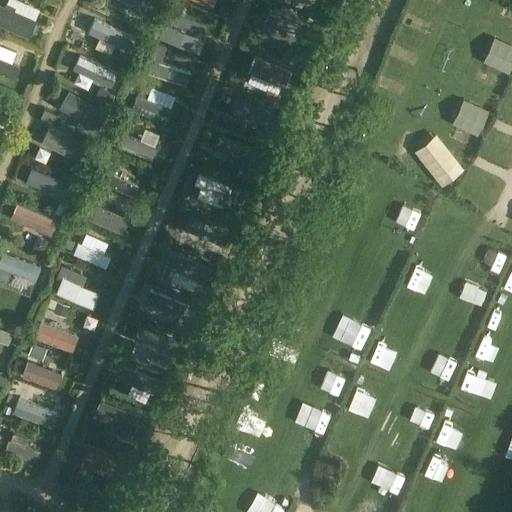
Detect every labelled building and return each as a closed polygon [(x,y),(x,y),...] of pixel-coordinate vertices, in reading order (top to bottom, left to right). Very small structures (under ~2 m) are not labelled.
[(150,0),(119,0),(145,11),(150,0)] [(218,0),(191,0),(215,10),(218,0)] [(38,23),(0,8),(0,27),(31,40),(38,23)] [(269,15),(262,32),(298,46),(305,30),(269,15)] [(136,40),(94,21),(88,34),(130,53),(136,40)] [(206,41),(164,26),(159,40),(201,55),(206,41)] [(0,57),(8,59),(11,47),(0,44),(0,57)] [(118,74),(79,58),(73,73),(112,89),(118,74)] [(255,58),(249,74),(285,89),(292,73),(255,58)] [(21,71),(0,63),(0,76),(17,83),(21,71)] [(191,73),(159,64),(155,76),(187,85),(191,73)] [(105,115),(69,94),(60,110),(95,131),(105,115)] [(172,111),(137,97),(132,111),(167,124),(172,111)] [(237,99),(231,114),(267,129),(274,114),(237,99)] [(86,145),(49,129),(42,145),(79,161),(86,145)] [(156,148),(124,135),(118,149),(151,161),(156,148)] [(221,136),(216,149),(251,164),(257,151),(221,136)] [(361,200),(387,211),(400,180),(373,170),(361,200)] [(71,188),(32,171),(26,185),(65,202),(71,188)] [(140,186),(108,172),(103,184),(134,198),(140,186)] [(200,175),(194,188),(227,201),(233,188),(200,175)] [(37,196),(35,210),(50,213),(52,198),(37,196)] [(54,221),(23,208),(18,220),(49,232),(54,221)] [(130,220),(98,208),(93,222),(125,234),(130,220)] [(190,217),(184,232),(221,247),(227,233),(190,217)] [(78,243),(73,255),(107,269),(112,257),(78,243)] [(394,282),(404,258),(378,247),(368,271),(394,282)] [(473,250),(468,271),(498,279),(504,258),(473,250)] [(42,269),(4,253),(0,262),(0,269),(36,284),(42,269)] [(57,260),(64,273),(75,267),(68,254),(57,260)] [(172,255),(166,268),(204,283),(210,270),(172,255)] [(0,322),(23,331),(34,301),(43,294),(0,277),(0,322)] [(100,294),(63,281),(57,295),(95,309),(100,294)] [(152,291),(146,304),(181,319),(187,305),(152,291)] [(77,336),(42,323),(36,338),(72,351),(77,336)] [(141,326),(135,340),(175,357),(181,343),(141,326)] [(0,330),(0,343),(9,346),(13,335),(0,330)] [(283,361),(287,341),(266,337),(263,357),(283,361)] [(63,375),(28,363),(22,380),(57,392),(63,375)] [(124,365),(118,380),(160,398),(167,382),(124,365)] [(434,392),(445,397),(454,377),(443,372),(434,392)] [(57,412),(20,399),(14,415),(51,429),(57,412)] [(100,405),(95,420),(144,438),(150,423),(100,405)] [(226,433),(247,443),(257,421),(236,411),(226,433)] [(39,453),(9,443),(5,455),(35,465),(39,453)] [(131,467),(83,450),(77,468),(125,485),(131,467)] [(398,501),(408,482),(389,472),(379,491),(398,501)] [(283,511),(287,498),(277,496),(272,511),(283,511)]
